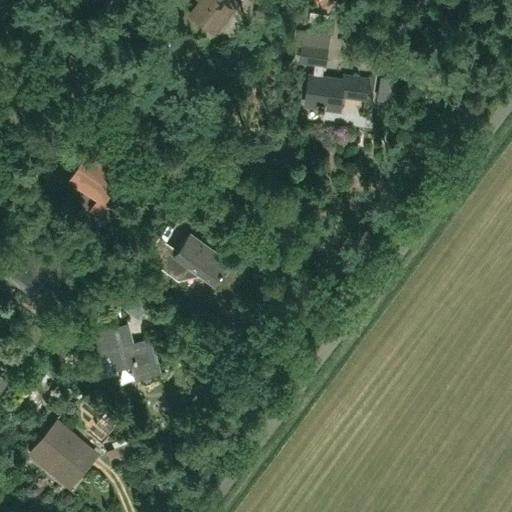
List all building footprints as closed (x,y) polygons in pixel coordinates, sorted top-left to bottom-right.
[(198,0),(201,2),(190,15),(213,32),(237,0),(198,0)] [(368,96),(371,77),(346,74),(345,79),(324,76),(326,63),(328,63),(330,48),(305,45),(303,60),(318,62),(316,75),(312,74),(308,104),(321,106),(321,109),(327,110),(327,107),(342,109),(345,93),(368,96)] [(90,153),(72,180),(99,198),(92,210),(108,221),(116,209),(104,201),(121,174),(90,153)] [(230,262),(188,232),(172,254),(166,249),(155,264),(177,280),(187,266),(213,285),(230,262)] [(53,290),(70,268),(58,259),(52,268),(26,249),(7,275),(33,294),(42,282),(53,290)] [(114,294),(143,319),(157,302),(129,277),(114,294)] [(128,325),(97,332),(102,353),(114,350),(117,362),(132,358),(134,363),(137,362),(140,375),(160,370),(152,340),(133,345),(128,325)] [(0,390),(8,379),(0,373),(0,390)] [(221,394),(205,382),(191,400),(207,412),(221,394)] [(40,416),(51,406),(38,392),(27,403),(40,416)] [(95,412),(94,436),(112,436),(113,413),(95,412)] [(71,484),(97,454),(58,420),(32,450),(71,484)] [(0,511),(0,500),(11,495),(7,486),(0,489),(0,511)]
